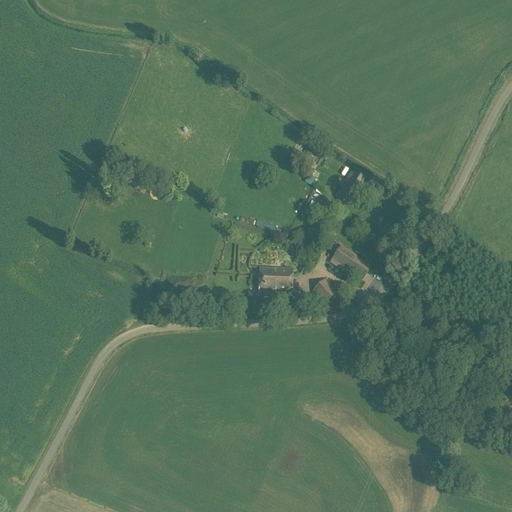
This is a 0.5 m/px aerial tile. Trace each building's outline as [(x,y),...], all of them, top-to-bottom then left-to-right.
[(304,153),(316,158),(321,148),(309,143),(304,153)] [(326,161),(328,156),(322,153),(320,158),(326,161)] [(367,181),(355,173),(339,200),(338,199),(337,201),(349,208),(361,189),(376,199),(377,197),(379,198),(384,191),(382,190),(383,188),(368,179),(367,181)] [(362,281),(371,268),(341,248),(332,261),(362,281)] [(291,294),(292,270),(260,269),(258,295),(275,296),(275,294),(291,294)] [(323,307),(338,293),(326,280),(311,293),(323,307)]
